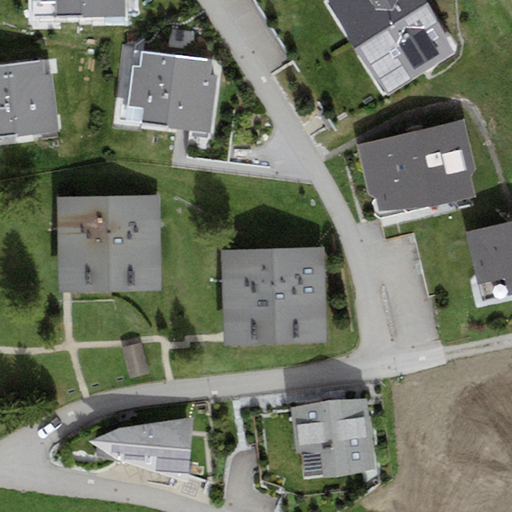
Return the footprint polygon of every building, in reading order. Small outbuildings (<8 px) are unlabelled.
[(122,0),(34,0),(35,18),(123,16),(122,0)] [(419,0),(342,0),(331,6),(383,102),(454,63),(419,0)] [(212,63),(129,54),(121,120),(204,129),(212,63)] [(44,64),(0,69),(0,136),(51,131),(44,64)] [(458,126),(357,150),(373,219),(474,195),(458,126)] [(158,200),(58,201),(59,292),(159,291),(158,200)] [(511,224),(469,234),(485,301),(511,294),(511,224)] [(318,250),(219,252),(221,343),(320,341),(318,250)] [(139,348),(124,352),(131,380),(147,376),(139,348)] [(374,472),(364,403),(295,413),(304,482),(374,472)] [(117,430),(93,437),(86,444),(108,462),(190,485),(197,420),(117,430)]
